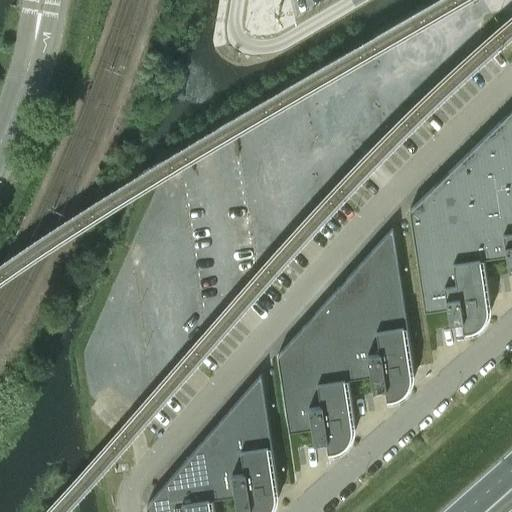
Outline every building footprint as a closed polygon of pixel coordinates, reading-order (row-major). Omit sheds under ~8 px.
[(511,108),(467,152),(483,257),(506,253),(509,267),(511,266),(511,108)] [(490,299),(483,257),(467,152),(409,209),(424,309),(448,306),(450,320),(462,318),(464,332),(466,332),(465,328),(468,328),(472,327),(473,331),(477,329),(480,327),(483,324),(488,318),(489,314),(490,310),(491,306),(487,306),(487,303),(486,300),(490,299)] [(335,291),(348,376),(371,373),(373,387),(385,385),(387,399),(389,399),(388,396),(392,395),(395,394),(396,398),(400,396),(403,394),(406,392),(409,389),(411,385),(412,382),(413,378),(414,374),(410,374),(410,370),(409,367),(413,367),(392,227),(335,291)] [(354,419),(348,376),(335,291),(277,354),(289,429),(312,426),(314,440),(326,438),(328,452),(330,452),(330,448),(333,448),(336,447),(337,450),(341,449),(344,447),(348,444),(350,441),(352,438),(354,434),(355,430),(355,426),(351,426),(351,423),(351,420),(354,419)] [(203,439),(212,496),(235,493),(237,507),(250,505),(250,511),(270,511),(271,511),(273,509),(275,505),(277,502),(278,498),(278,494),(275,494),(274,490),(274,487),(277,487),(260,374),(203,439)] [(214,511),(212,496),(203,439),(146,504),(147,511),(214,511)]
